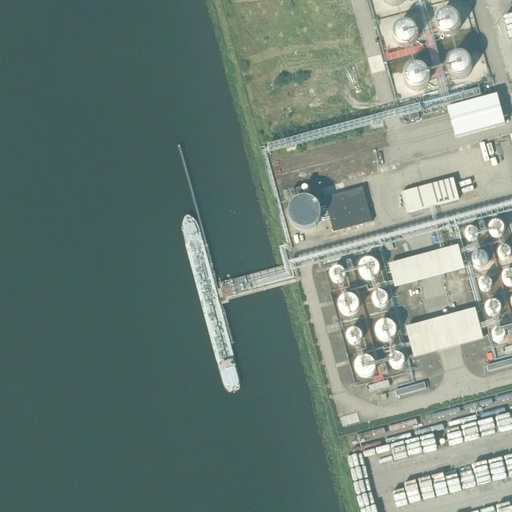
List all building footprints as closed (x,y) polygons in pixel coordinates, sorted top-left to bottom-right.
[(439,32),(442,35),(446,37),(450,37),(454,35),(457,33),(460,29),(460,25),(460,21),(458,17),(455,15),(451,13),(447,13),(443,14),(440,17),(437,20),(436,24),(437,29),(439,32)] [(398,45),(402,47),(406,48),(410,48),(414,46),(416,43),(418,39),(418,35),(417,31),(415,28),(411,25),(407,24),(403,25),(399,27),(396,30),(395,34),(394,38),(396,42),(398,45)] [(451,74),(454,77),(457,79),(462,79),(466,78),(469,75),(471,72),(472,68),(472,64),(470,60),(467,57),(463,55),(459,55),(455,56),(451,59),(449,62),(448,67),(449,71),(451,74)] [(409,86),(412,89),(416,91),(421,90),(425,89),(428,86),(430,82),(430,77),(429,73),(426,70),(422,68),(418,67),(414,68),(410,70),(407,74),(406,78),(407,82),(409,86)] [(496,96),(447,109),(449,117),(452,130),(455,138),(504,125),(502,117),(498,104),(496,96)] [(415,102),(406,104),(410,121),(419,118),(415,102)] [(407,214),(459,200),(459,199),(477,194),(474,183),(456,188),(454,180),(401,194),(407,214)] [(333,233),(372,223),(362,188),(324,198),(333,233)] [(286,211),(285,216),(286,221),(288,225),(292,229),(296,231),(301,232),(306,231),(311,229),(314,225),(317,221),(318,216),(317,211),(314,206),(311,203),(306,200),(301,200),(296,200),(292,203),(288,206),(286,211)] [(489,229),(490,232),(493,235),(497,236),(501,234),(504,230),(504,227),(502,224),(499,222),(495,222),(492,223),(490,226),(489,229)] [(471,241),(475,240),(477,238),(478,235),(477,231),(475,229),(472,228),(469,229),(466,231),(465,233),(465,237),(468,240),(471,241)] [(395,288),(420,282),(465,270),(459,246),(389,264),(395,288)] [(504,260),(508,259),(510,256),(511,253),(510,250),(508,247),(505,247),(502,247),(499,249),(498,252),(498,256),(501,258),(504,260)] [(472,259),(473,262),(476,266),(480,266),(484,265),(487,261),(487,257),(485,254),(482,252),(478,252),(475,254),(473,256),(472,259)] [(361,267),(361,272),(363,276),(367,278),(371,279),(375,278),(378,275),(380,271),(380,267),(378,264),(375,261),(372,260),(367,260),(363,263),(361,267)] [(345,276),(344,273),(342,270),(337,269),(333,270),(331,274),(331,277),(332,281),(335,283),(339,283),(342,282),(344,279),(345,276)] [(503,277),(503,281),(506,284),(511,285),(511,284),(511,270),(508,270),(505,272),(503,274),(503,277)] [(485,291),(489,291),(491,288),(492,285),(491,282),(489,279),(486,278),(483,279),(480,281),(479,284),(479,287),(482,290),(485,291)] [(374,301),(374,304),(377,307),(382,308),(386,306),(388,303),(388,299),(386,296),(383,294),(379,294),(376,295),(374,298),(374,301)] [(359,308),(359,303),(357,299),(354,297),(349,296),(345,297),(342,300),(340,303),(340,307),(341,311),(344,314),(348,315),(352,315),(357,312),(359,308)] [(486,309),(487,312),(490,315),(494,316),(498,314),(500,311),(500,307),(499,304),(495,302),(492,302),(489,303),(487,306),(486,309)] [(415,359),(439,353),(484,341),(475,310),(406,328),(415,359)] [(377,330),(377,334),(379,338),(383,341),(387,341),(392,340),(395,337),(396,334),(396,330),(395,326),(392,323),(388,322),(383,323),(379,325),(377,330)] [(499,341),(502,340),(505,338),(506,335),(505,331),(503,329),(500,328),(496,329),(494,331),(493,333),(493,337),(495,340),(499,341)] [(361,339),(361,335),(358,332),(354,331),(350,332),(347,335),(347,339),(348,342),(351,344),(355,345),(358,344),(360,342),(361,339)] [(390,362),(391,365),(394,368),(398,369),(402,368),(404,364),(404,360),(402,357),(399,355),(396,355),(393,356),(391,359),(390,362)] [(375,370),(376,366),(374,362),(371,359),(367,357),(363,358),(359,361),(357,364),(357,368),(358,372),(360,375),(364,377),(369,377),(373,374),(375,370)] [(511,359),(487,366),(489,372),(511,365),(511,359)] [(424,383),(395,391),(397,397),(425,389),(424,383)] [(345,414),(348,423),(366,417),(363,408),(345,414)]
